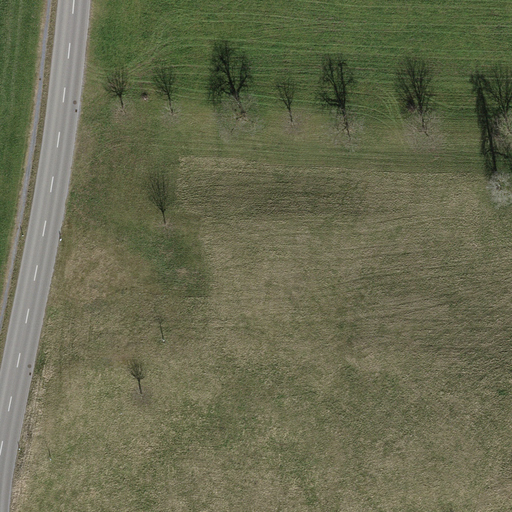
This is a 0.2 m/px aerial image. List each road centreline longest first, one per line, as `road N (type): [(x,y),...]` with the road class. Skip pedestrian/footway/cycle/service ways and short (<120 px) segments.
road 1 (secondary): [(73,0),(55,164),(0,467)]
road 2 (unknown): [(0,316),(21,201),(39,0)]
